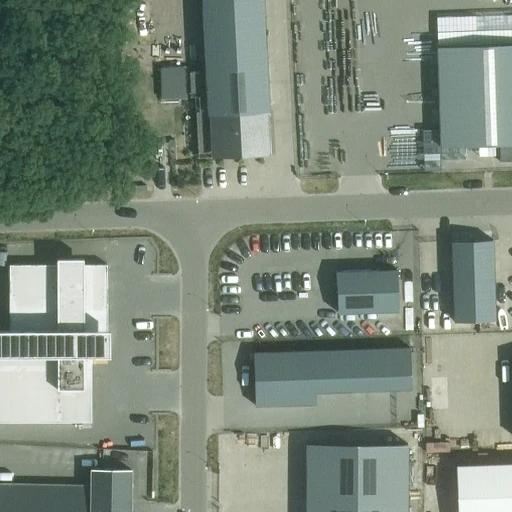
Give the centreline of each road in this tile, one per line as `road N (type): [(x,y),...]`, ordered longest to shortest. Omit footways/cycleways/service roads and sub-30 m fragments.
road 1 (unclassified): [(511,203),(194,214)]
road 2 (unclassified): [(194,214),(190,511)]
road 3 (unclassified): [(194,214),(0,221)]
